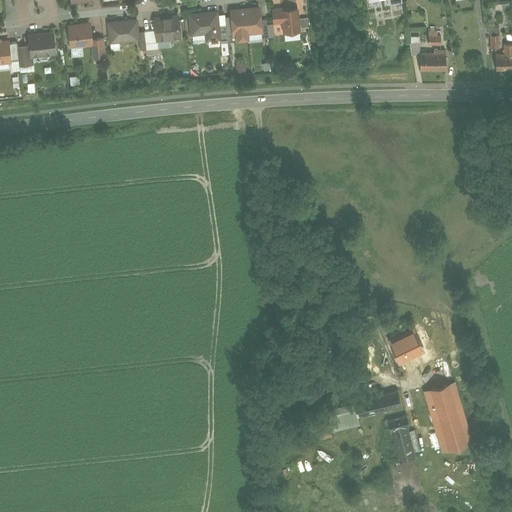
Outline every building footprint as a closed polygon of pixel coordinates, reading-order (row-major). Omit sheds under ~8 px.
[(228,7),(229,15),(230,33),(230,35),(234,35),(234,40),(248,39),(247,34),(260,33),(259,20),(258,5),(228,7)] [(297,18),(296,7),(281,8),(281,7),(270,8),(272,24),(280,23),(281,33),(298,31),(298,28),(297,18)] [(216,9),(185,12),(187,35),(203,33),(204,40),(217,39),(219,39),(217,25),(216,9)] [(153,29),(155,41),(156,40),(179,38),(177,13),(152,15),(153,29)] [(307,17),(297,18),(298,28),(308,27),(307,17)] [(137,18),(106,20),(108,43),(116,42),(116,41),(139,39),(138,30),(137,18)] [(90,21),(67,23),(69,47),(92,45),(91,38),(90,21)] [(224,25),(217,25),(219,39),(217,39),(217,42),(226,42),(225,34),(224,25)] [(153,29),(142,30),(144,48),(156,47),(156,40),(155,41),(153,29)] [(28,45),(29,57),(55,54),(53,31),(27,33),(28,45)] [(426,44),(439,45),(439,35),(435,35),(435,31),(427,31),(426,44)] [(502,42),(511,42),(511,33),(502,33),(502,42)] [(497,34),(488,34),(488,48),(497,48),(497,34)] [(103,37),(91,38),(92,45),(90,45),(91,59),(105,58),(103,37)] [(0,38),(0,62),(10,61),(10,59),(8,42),(8,39),(0,39),(0,38)] [(8,42),(10,59),(18,58),(16,46),(16,41),(8,42)] [(503,53),(511,52),(511,42),(502,42),(503,53)] [(28,45),(16,46),(18,58),(18,65),(32,64),(31,57),(29,57),(28,45)] [(418,70),(444,71),(444,49),(432,49),(431,52),(419,51),(418,70)] [(494,70),(511,69),(511,52),(503,53),(494,53),(494,70)] [(244,61),(233,61),(233,72),(244,72),(244,61)] [(269,68),(266,61),(259,63),(262,71),(269,68)] [(157,76),(161,65),(154,62),(150,73),(157,76)] [(412,326),(388,337),(399,361),(413,354),(417,365),(428,362),(412,326)] [(469,439),(445,357),(428,362),(417,365),(441,447),(469,439)] [(400,404),(396,387),(351,397),(352,399),(355,414),(400,404)] [(355,414),(352,399),(323,406),(327,422),(328,428),(357,421),(355,414)] [(404,411),(386,416),(398,460),(415,455),(406,423),(407,423),(404,411)] [(328,428),(327,422),(309,426),(312,435),(329,431),(328,428)] [(384,458),(380,453),(374,449),(367,448),(360,450),(355,454),(352,459),(350,467),(352,474),(356,480),(362,483),(369,484),(375,482),(381,478),(385,473),(386,465),(384,458)]
